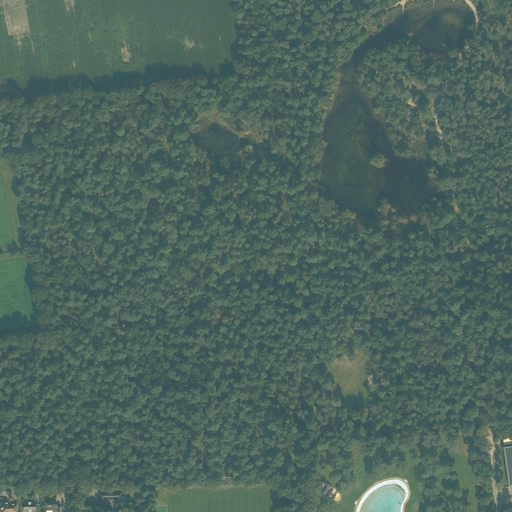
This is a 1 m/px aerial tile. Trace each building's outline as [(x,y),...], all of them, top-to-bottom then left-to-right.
[(511,446),(508,447),(503,448),(509,487),(511,486),(511,446)] [(140,511),(140,490),(134,490),(134,502),(132,502),(132,508),(134,508),(134,511),(140,511)] [(121,501),(120,491),(100,491),(101,502),(121,501)] [(23,503),(23,506),(22,506),(22,509),(23,509),(23,511),(27,511),(26,511),(31,511),(32,511),(35,511),(34,511),(39,511),(39,510),(39,505),(35,505),(35,503),(31,503),(31,502),(27,502),(27,503),(23,503)] [(44,503),(44,508),(46,508),(46,511),(56,511),(55,511),(61,511),(61,507),(57,507),(57,506),(56,506),(56,502),(54,502),(52,502),(47,502),(44,503)] [(17,511),(17,509),(17,504),(10,504),(10,503),(2,503),(2,505),(1,505),(0,511),(17,511)]
